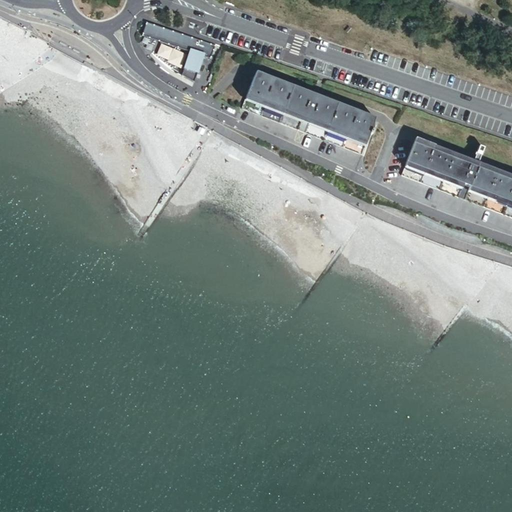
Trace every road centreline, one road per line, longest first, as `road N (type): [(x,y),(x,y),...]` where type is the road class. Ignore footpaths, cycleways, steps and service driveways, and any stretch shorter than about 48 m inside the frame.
road 1 (residential): [(114,28),(138,68),(170,92),(511,241)]
road 2 (residential): [(511,117),(174,0)]
